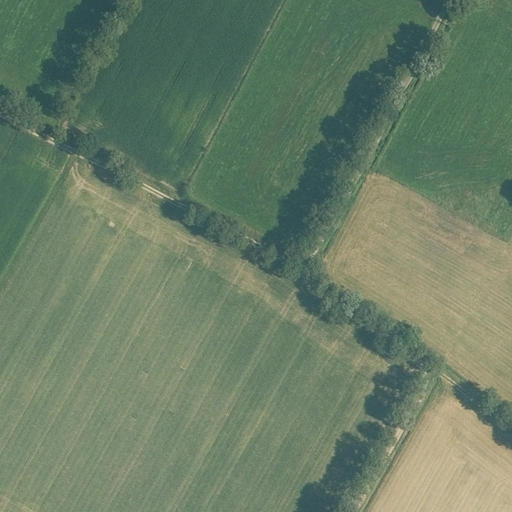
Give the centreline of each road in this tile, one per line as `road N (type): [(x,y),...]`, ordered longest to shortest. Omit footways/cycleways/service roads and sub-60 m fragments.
road 1 (track): [(0,110),(304,270),(433,369)]
road 2 (unclassified): [(448,0),(304,270)]
road 3 (track): [(433,369),(352,511)]
